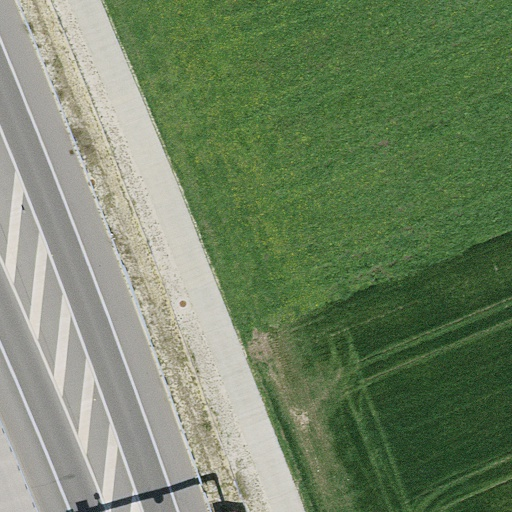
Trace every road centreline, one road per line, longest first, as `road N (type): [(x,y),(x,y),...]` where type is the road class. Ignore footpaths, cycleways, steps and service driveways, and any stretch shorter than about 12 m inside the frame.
road 1 (track): [(292,511),(86,0)]
road 2 (trunk): [(160,511),(0,83)]
road 3 (motorway): [(0,302),(86,511)]
